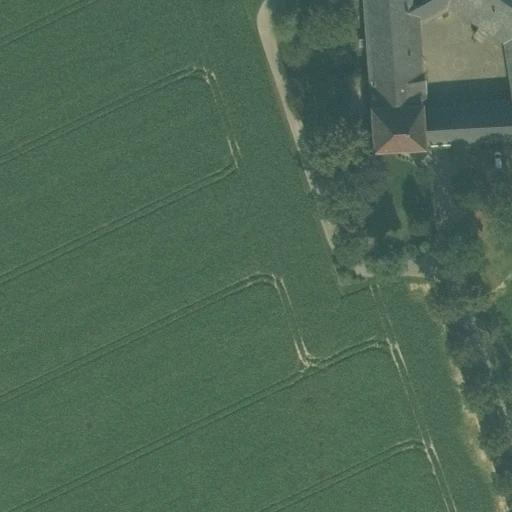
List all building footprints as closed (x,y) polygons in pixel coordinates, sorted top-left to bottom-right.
[(412,54),(411,23),(409,0),(362,0),(367,73),(402,70),(402,54),(412,54)] [(448,6),(458,0),(409,0),(411,23),(419,23),(448,6)] [(511,27),(468,0),(458,0),(448,6),(502,41),(511,101),(511,27)] [(511,0),(468,0),(511,27),(511,0)] [(412,54),(421,53),(419,23),(411,23),(412,54)] [(367,73),(369,103),(420,100),(419,95),(424,95),(421,53),(412,54),(402,54),(402,70),(367,73)] [(420,107),(420,100),(369,103),(372,145),(423,143),(420,107)] [(454,141),(511,137),(511,101),(452,105),(454,141)] [(423,143),(454,141),(452,105),(420,107),(423,143)]
